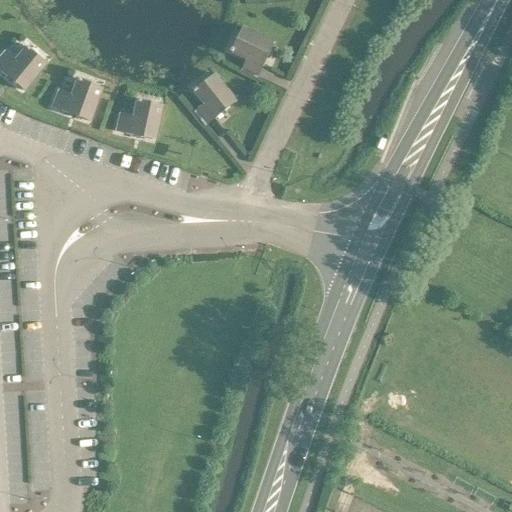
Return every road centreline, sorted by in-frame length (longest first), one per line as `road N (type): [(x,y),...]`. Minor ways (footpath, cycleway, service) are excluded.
road 1 (tertiary): [(273,497),(369,241)]
road 2 (tertiary): [(369,241),(495,0)]
road 3 (unclassified): [(369,241),(235,221)]
